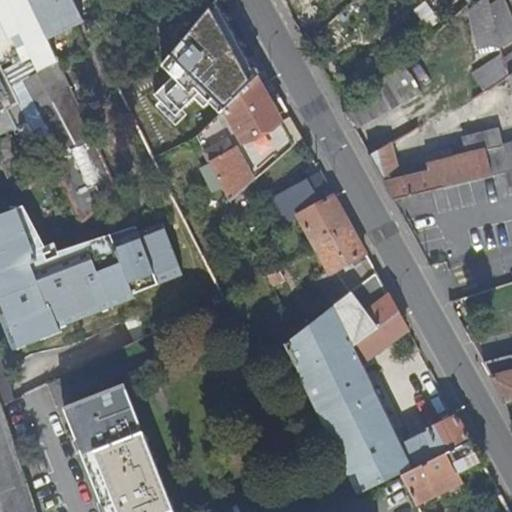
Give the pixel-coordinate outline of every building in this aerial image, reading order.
[(0,0),(0,11),(12,38),(22,34),(33,57),(19,64),(13,52),(0,58),(0,62),(5,71),(12,86),(26,80),(50,124),(34,132),(44,151),(49,162),(55,159),(83,225),(118,189),(48,39),(29,0),(0,0)] [(29,0),(48,39),(86,20),(85,19),(75,0),(29,0)] [(86,0),(75,0),(85,19),(94,15),(86,0)] [(147,2),(146,0),(130,0),(135,8),(147,2)] [(171,31),(155,0),(150,0),(147,2),(135,8),(152,42),(171,31)] [(242,28),(226,0),(218,0),(163,65),(168,75),(184,107),(207,81),(201,75),(231,41),(242,28)] [(402,177),(399,169),(391,141),(369,154),(393,197),(511,168),(511,0),(471,0),(470,2),(481,45),(497,42),(498,46),(511,39),(511,18),(504,0),(511,0),(511,51),(501,58),(500,56),(476,72),(486,88),(506,76),(511,87),(511,142),(507,144),(501,125),(478,131),(482,150),(428,162),(430,171),(402,177)] [(412,14),(432,27),(440,14),(420,1),(412,14)] [(207,81),(237,46),(231,41),(201,75),(207,81)] [(421,89),(405,60),(347,112),(354,127),(421,89)] [(5,71),(0,62),(0,113),(20,104),(21,103),(12,86),(5,71)] [(156,80),(168,75),(163,65),(152,71),(156,80)] [(199,136),(213,166),(225,190),(231,202),(296,146),(283,123),(283,122),(278,125),(280,119),(278,117),(279,116),(268,96),(277,90),(265,70),(199,136)] [(28,120),(34,132),(50,124),(26,80),(12,86),(21,103),(20,104),(28,120)] [(0,133),(18,125),(28,120),(20,104),(0,113),(0,133)] [(283,123),(296,146),(304,139),(292,117),(283,123)] [(34,132),(28,120),(18,125),(32,156),(44,151),(34,132)] [(177,123),(145,139),(154,158),(186,142),(177,123)] [(11,136),(0,140),(0,156),(10,180),(29,171),(11,136)] [(428,162),(399,169),(402,177),(430,171),(428,162)] [(214,195),(225,190),(213,166),(202,171),(214,195)] [(299,217),(315,246),(352,227),(325,178),(272,207),(284,226),(299,217)] [(114,243),(139,233),(136,227),(61,253),(56,242),(48,246),(25,206),(19,208),(43,271),(89,252),(93,262),(117,253),(114,243)] [(43,271),(19,208),(0,215),(0,302),(6,305),(2,313),(7,326),(15,329),(12,336),(17,350),(64,332),(62,328),(137,298),(136,294),(184,275),(164,223),(139,233),(114,243),(117,253),(93,262),(89,252),(43,271)] [(319,280),(336,305),(377,273),(368,257),(356,264),(355,261),(367,255),(352,227),(315,246),(329,273),(319,280)] [(285,279),(279,269),(268,276),(273,286),(285,279)] [(347,327),(390,296),(377,273),(336,305),(347,327)] [(347,327),(336,305),(298,335),(284,346),(359,496),(402,475),(414,469),(402,444),(395,430),(383,404),(363,363),(355,346),(400,313),(390,296),(347,327)] [(363,363),(410,330),(400,313),(355,346),(363,363)] [(475,321),(465,327),(473,340),(483,334),(475,321)] [(1,353),(0,352),(0,395),(0,396),(4,407),(17,401),(1,353)] [(511,355),(483,363),(505,401),(511,398),(511,355)] [(175,511),(128,387),(87,403),(135,511),(175,511)] [(409,390),(383,404),(395,430),(423,414),(409,390)] [(0,511),(38,511),(4,407),(0,396),(0,511)] [(135,511),(87,403),(69,410),(108,511),(135,511)] [(458,416),(402,444),(414,469),(471,441),(458,416)] [(457,472),(481,459),(471,441),(414,469),(402,475),(417,504),(443,491),(448,502),(467,493),(457,472)] [(482,475),(488,472),(483,462),(476,465),(482,475)]
